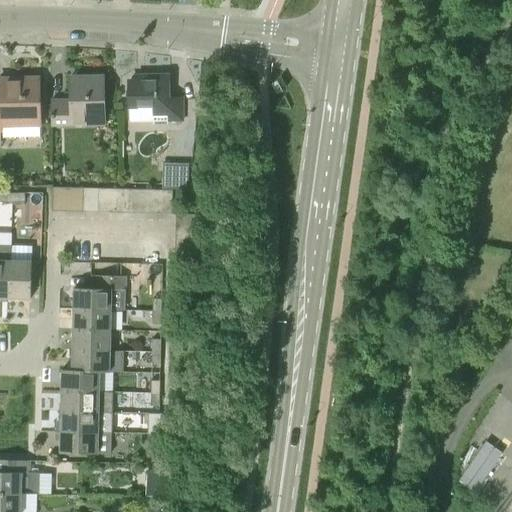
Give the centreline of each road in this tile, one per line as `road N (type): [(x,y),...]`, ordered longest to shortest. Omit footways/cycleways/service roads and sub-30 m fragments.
road 1 (secondary): [(276,511),(337,49)]
road 2 (residential): [(0,19),(230,33)]
